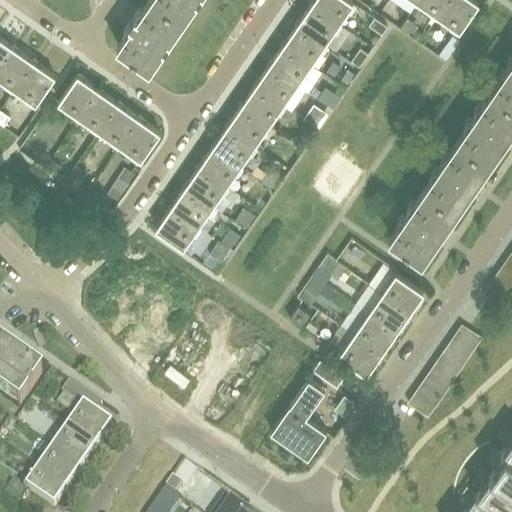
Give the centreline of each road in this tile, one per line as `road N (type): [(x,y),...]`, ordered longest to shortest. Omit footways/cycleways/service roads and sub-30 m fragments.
road 1 (residential): [(301,511),(511,209)]
road 2 (residential): [(56,304),(192,126)]
road 3 (unclassified): [(157,416),(301,511)]
road 4 (residential): [(192,126),(277,0)]
road 5 (unclassified): [(56,304),(157,416)]
road 6 (residential): [(192,126),(79,42)]
